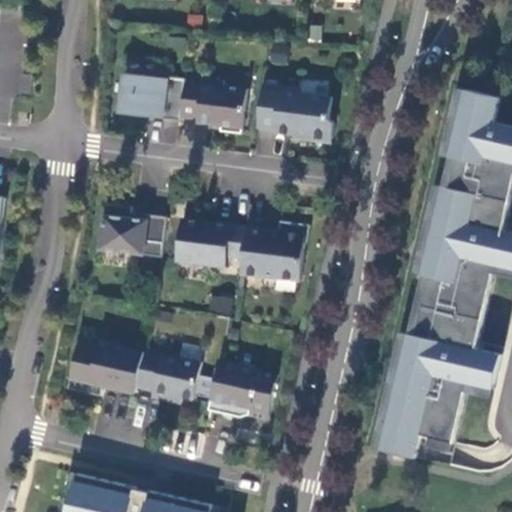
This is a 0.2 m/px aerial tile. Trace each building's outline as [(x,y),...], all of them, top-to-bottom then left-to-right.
[(188,79),(170,77),(170,79),(127,73),(122,113),(183,120),(183,117),(188,81),(188,79)] [(35,76),(24,74),(21,93),(33,94),(35,76)] [(244,134),(250,89),(229,86),(225,81),(205,79),(205,84),(188,81),(183,117),(200,119),(200,123),(224,126),(223,131),(244,134)] [(305,89),(266,84),(260,128),(278,130),(278,132),(297,134),(297,132),(310,134),(310,135),(316,140),(327,142),(335,138),(337,123),(332,119),(335,97),(309,94),(305,89)] [(505,97),(470,90),(456,150),(463,152),(447,218),(441,216),(427,275),(434,277),(420,335),(413,334),(386,450),(420,458),(425,435),(458,442),(473,383),(497,389),(506,354),(481,349),(499,265),(511,268),(511,231),(509,231),(511,216),(511,125),(499,123),(505,97)] [(0,196),(0,251),(9,198),(0,196)] [(133,218),(135,207),(109,203),(103,249),(165,257),(170,217),(150,215),(150,220),(133,218)] [(249,227),(185,219),(179,263),(228,269),(229,259),(245,261),(249,227)] [(245,261),(243,273),(303,281),(308,243),(310,243),(312,225),(282,221),(281,231),(249,227),(245,261)] [(229,314),(233,298),(212,293),(208,310),(229,314)] [(147,352),(102,342),(101,347),(81,343),(71,388),(104,396),(106,386),(138,393),(139,387),(147,352)] [(196,400),(205,362),(148,349),(147,352),(139,387),(157,390),(155,397),(184,403),(185,397),(196,400)] [(280,375),(222,362),(211,410),(244,417),(251,415),(271,419),(280,375)] [(214,511),(216,505),(80,473),(71,511),(214,511)]
